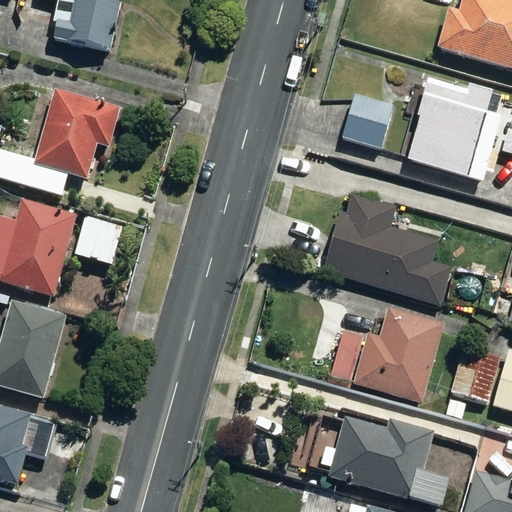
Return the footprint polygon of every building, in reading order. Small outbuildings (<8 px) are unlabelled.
[(55,45),(112,55),(120,10),(110,8),(111,0),(76,0),(71,29),(59,26),(55,45)] [(511,74),(511,5),(493,0),(465,0),(460,18),(450,15),(438,54),(511,74)] [(410,166),(468,181),(492,96),(471,90),(469,98),(428,87),(419,121),(422,123),(410,166)] [(0,184),(60,201),(66,179),(86,184),(96,149),(109,153),(120,114),(54,95),(34,167),(0,156),(0,184)] [(342,142),(381,154),(394,112),(354,100),(342,142)] [(511,134),(506,133),(500,155),(511,157),(511,134)] [(324,276),(441,311),(452,274),(431,267),(437,247),(389,232),(395,213),(353,200),(347,220),(342,218),(324,276)] [(0,290),(53,304),(76,221),(21,206),(14,229),(0,224),(0,290)] [(75,260),(112,270),(121,233),(85,223),(75,260)] [(0,353),(0,393),(44,405),(66,322),(12,307),(0,353)] [(354,392),(423,411),(445,331),(388,315),(380,344),(368,341),(354,392)] [(330,379),(351,384),(362,342),(342,337),(330,379)] [(452,399),(488,408),(500,363),(464,354),(452,399)] [(511,357),(509,357),(494,413),(511,417),(511,357)] [(0,486),(18,491),(28,453),(22,451),(30,421),(0,412),(0,486)] [(328,483),(413,507),(434,439),(390,426),(388,435),(346,423),(328,483)] [(467,511),(511,511),(511,487),(476,478),(467,511)]
